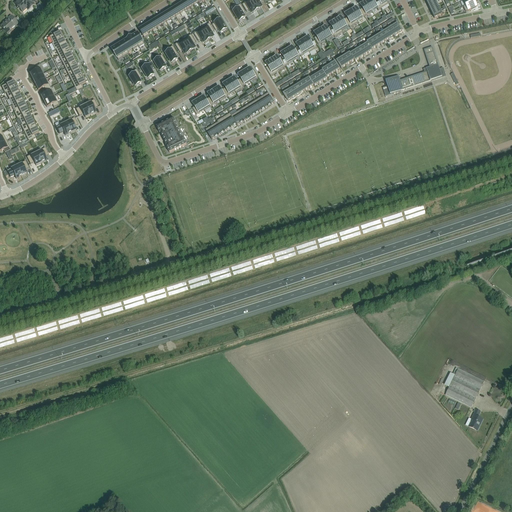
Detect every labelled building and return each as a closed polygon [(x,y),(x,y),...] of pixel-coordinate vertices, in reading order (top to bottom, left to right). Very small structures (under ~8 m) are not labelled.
[(18,0),(14,4),(21,11),(25,7),(28,10),(34,4),(33,3),(33,2),(31,0),(18,0)] [(250,0),(249,0),(242,5),(247,12),(249,10),(250,12),(252,11),(253,13),(257,11),(251,1),(250,0)] [(251,1),(257,11),(261,8),(260,6),(261,6),(260,4),(263,2),(261,0),(252,0),(251,0),(251,1)] [(370,0),(368,0),(366,2),(372,12),(377,8),(378,11),(381,9),(376,0),(374,2),(372,0),(371,1),(370,0)] [(376,0),(381,9),(389,4),(386,0),(376,0)] [(189,8),(185,1),(180,4),(185,10),(189,8)] [(436,1),(428,5),(430,9),(438,5),(436,1)] [(475,8),(475,7),(477,7),(475,1),(463,7),(466,12),(472,9),(472,10),(475,8)] [(363,9),(360,10),(364,16),(372,12),(366,2),(362,4),(363,6),(361,7),(363,9)] [(40,3),(37,6),(40,9),(43,12),(46,10),(43,7),(40,3)] [(185,10),(180,4),(176,7),(180,13),(185,10)] [(240,4),(232,10),(239,21),(245,18),(243,14),(246,13),(240,4)] [(438,5),(430,9),(432,14),(440,10),(438,5)] [(180,13),(176,7),(171,9),(175,16),(180,13)] [(175,16),(171,9),(167,12),(171,19),(175,16)] [(355,9),(351,11),(357,21),(364,16),(360,10),(358,11),(357,9),(356,10),(355,9)] [(440,10),(432,14),(434,19),(442,15),(440,10)] [(347,18),(345,19),(349,26),(350,28),(358,23),(357,21),(351,11),(346,14),(347,15),(346,16),(347,18)] [(171,19),(167,12),(162,15),(166,22),(171,19)] [(166,22),(162,15),(157,18),(162,25),(166,22)] [(5,22),(0,27),(6,33),(7,35),(10,32),(9,30),(14,26),(15,27),(18,24),(11,16),(5,22)] [(162,25),(157,18),(153,21),(157,27),(162,25)] [(340,18),(335,21),(341,30),(342,30),(349,26),(345,19),(343,21),(342,19),(341,20),(340,18)] [(220,20),(212,25),(216,31),(219,29),(221,33),(226,29),(220,20)] [(375,24),(372,26),(373,29),(380,24),(378,22),(377,20),(374,22),(375,24)] [(157,27),(153,21),(148,24),(152,30),(157,27)] [(332,27),(330,29),(334,36),(335,37),(343,32),(342,30),(341,30),(335,21),(331,23),(332,25),(331,26),(332,27)] [(397,23),(393,26),(398,35),(403,32),(400,27),(397,23)] [(152,30),(148,24),(144,26),(148,33),(152,30)] [(210,24),(201,28),(209,40),(213,38),(212,36),(213,35),(212,33),(215,32),(210,24)] [(148,33),(144,26),(139,29),(144,38),(149,35),(148,33)] [(393,26),(389,29),(394,38),(398,35),(393,26)] [(324,27),(320,30),(326,40),(326,41),(334,36),(330,29),(328,30),(326,28),(325,29),(324,27)] [(201,28),(193,33),(198,42),(201,40),(202,42),(204,41),(205,43),(209,40),(201,28)] [(389,29),(384,31),(390,40),(394,38),(389,29)] [(317,37),(314,38),(318,45),(326,40),(320,30),(316,33),(317,34),(315,35),(317,37)] [(60,31),(49,37),(52,43),(63,38),(60,31)] [(384,31),(380,34),(385,42),(389,39),(389,40),(390,40),(384,31)] [(132,36),(138,46),(138,47),(139,48),(144,44),(143,42),(137,33),(136,32),(133,34),(134,35),(132,36)] [(380,34),(376,37),(380,44),(385,42),(380,34)] [(128,38),(127,39),(133,49),(132,49),(133,50),(138,47),(138,46),(132,36),(131,36),(131,35),(128,37),(128,38)] [(191,35),(183,40),(190,52),(194,49),(193,47),(195,47),(194,45),(196,43),(191,35)] [(376,37),(371,39),(376,47),(380,44),(376,37)] [(52,43),(51,44),(55,50),(56,50),(66,44),(63,38),(52,43)] [(306,38),(302,41),(309,52),(308,52),(309,53),(317,48),(312,40),(310,41),(309,39),(307,40),(306,38)] [(127,39),(122,42),(128,52),(132,49),(133,49),(127,39)] [(371,39),(367,42),(372,51),(372,50),(376,47),(371,39)] [(183,40),(175,45),(180,53),(183,51),(184,53),(185,52),(186,54),(190,52),(183,40)] [(299,48),(296,49),(300,56),(301,57),(308,52),(309,52),(302,41),(298,44),(299,45),(298,46),(299,48)] [(122,42),(117,45),(124,57),(129,54),(128,52),(122,42)] [(367,43),(363,46),(368,53),(372,51),(367,42),(367,43)] [(66,44),(56,50),(59,56),(70,51),(66,44)] [(117,45),(111,49),(118,60),(124,57),(117,45)] [(173,46),(164,51),(172,63),(177,60),(175,56),(178,54),(173,46)] [(363,46),(359,48),(363,56),(368,53),(363,46)] [(439,69),(432,47),(424,50),(430,67),(426,68),(427,72),(428,74),(423,76),(423,73),(425,73),(425,72),(397,82),(395,78),(398,77),(385,81),(390,94),(401,91),(442,77),(439,69)] [(291,48),(287,51),(293,60),(300,56),(296,49),(294,51),(293,49),(292,50),(291,48)] [(359,48),(354,51),(359,59),(363,56),(359,48)] [(70,51),(59,56),(62,63),(73,57),(70,51)] [(283,57),(281,59),(286,66),(293,61),(294,61),(293,60),(287,51),(282,53),(283,55),(282,56),(283,57)] [(350,53),(349,53),(355,61),(359,59),(354,51),(350,54),(350,53)] [(349,53),(345,55),(350,63),(354,61),(355,62),(355,61),(349,53)] [(162,55),(154,61),(160,71),(166,68),(164,64),(167,63),(162,55)] [(345,55),(341,58),(345,66),(350,63),(345,55)] [(73,57),(62,63),(65,69),(76,64),(73,57)] [(276,57),(271,60),(278,71),(286,66),(281,59),(279,60),(278,58),(277,59),(276,57)] [(341,58),(336,61),(341,69),(345,66),(341,58)] [(268,67),(266,68),(271,77),(279,72),(278,71),(271,60),(267,63),(268,64),(267,65),(268,67)] [(335,61),(331,64),(336,72),(340,69),(335,61)] [(150,63),(142,68),(145,73),(144,73),(146,77),(147,76),(148,79),(154,75),(152,72),(155,70),(150,63)] [(76,64),(65,69),(69,75),(79,70),(76,64)] [(331,64),(326,67),(331,75),(336,72),(331,64)] [(35,71),(30,74),(32,79),(43,74),(39,65),(34,68),(35,71)] [(326,67),(322,70),(327,78),(328,78),(327,77),(331,75),(326,67)] [(135,74),(130,77),(136,87),(141,83),(139,80),(142,78),(137,69),(133,71),(135,74)] [(248,69),(244,72),(250,82),(258,77),(254,70),(252,72),(251,70),(249,71),(248,69)] [(79,70),(69,75),(72,82),(82,77),(79,70)] [(323,71),(318,73),(323,81),(327,78),(322,70),(323,71)] [(241,79),(239,80),(243,86),(250,82),(244,72),(240,75),(241,76),(240,77),(241,79)] [(318,73),(314,76),(319,84),(323,81),(318,73)] [(43,74),(32,79),(35,85),(46,79),(43,74)] [(309,77),(309,78),(314,86),(319,84),(314,76),(310,79),(309,77)] [(82,77),(72,82),(76,91),(78,91),(83,88),(81,86),(86,83),(82,77)] [(309,78),(305,80),(309,88),(314,85),(314,86),(309,78)] [(46,79),(35,85),(38,90),(44,88),(45,91),(50,88),(46,79)] [(233,79),(229,81),(235,91),(236,93),(244,88),(243,86),(239,80),(236,81),(235,80),(234,80),(233,79)] [(305,80),(300,83),(305,91),(309,88),(305,80)] [(13,81),(1,87),(5,94),(6,93),(16,87),(13,81)] [(225,88),(223,89),(227,96),(235,91),(229,81),(225,84),(226,86),(224,86),(225,88)] [(300,83),(296,86),(301,95),(302,94),(301,93),(305,91),(300,83)] [(296,86),(292,88),(297,97),(301,95),(296,86)] [(16,87),(6,93),(9,99),(20,94),(16,87)] [(46,93),(41,96),(44,102),(54,96),(50,88),(45,91),(46,93)] [(218,88),(213,91),(220,101),(219,101),(220,102),(228,97),(227,96),(223,89),(221,91),(220,89),(219,90),(218,88)] [(292,88),(287,91),(293,100),(297,97),(292,88)] [(210,98),(208,99),(212,105),(219,101),(220,101),(213,91),(209,93),(210,95),(209,96),(210,98)] [(287,91),(283,94),(288,103),(293,100),(287,91)] [(268,93),(262,97),(268,107),(271,105),(274,103),(268,93)] [(20,94),(9,99),(12,106),(23,100),(20,94)] [(54,96),(44,102),(46,107),(52,105),(54,108),(59,105),(54,96)] [(262,97),(256,101),(262,111),(265,109),(267,108),(267,107),(268,107),(262,97)] [(202,98),(198,100),(204,110),(205,111),(213,106),(212,105),(208,99),(206,100),(205,99),(203,99),(202,98)] [(23,100),(12,106),(15,112),(26,107),(23,100)] [(90,101),(84,104),(85,105),(90,115),(95,113),(94,109),(98,107),(94,100),(90,102),(90,101)] [(195,107),(192,108),(196,115),(204,110),(198,100),(194,103),(195,105),(194,105),(195,107)] [(256,101),(249,105),(256,115),(259,113),(261,111),(262,111),(256,101)] [(80,107),(76,109),(79,117),(83,115),(85,118),(90,115),(85,105),(80,107)] [(249,105),(243,108),(249,118),(250,118),(252,117),(256,115),(249,105)] [(15,112),(14,112),(18,119),(19,119),(18,118),(29,113),(26,107),(15,112)] [(243,108),(237,112),(243,122),(244,122),(246,121),(246,120),(249,118),(243,108)] [(51,112),(48,114),(50,118),(53,116),(58,114),(60,113),(58,109),(56,110),(51,112)] [(231,116),(236,125),(237,126),(240,124),(243,122),(237,112),(231,116)] [(29,113),(18,118),(19,119),(22,125),(32,120),(29,113)] [(230,114),(224,117),(230,128),(231,128),(233,127),(236,125),(231,116),(230,114)] [(224,117),(217,121),(218,122),(224,132),(225,132),(227,131),(230,128),(224,117)] [(65,122),(70,133),(76,131),(74,127),(78,125),(74,118),(70,120),(70,119),(65,122)] [(173,118),(156,127),(160,134),(161,133),(167,146),(166,146),(169,153),(186,145),(183,138),(182,138),(176,126),(177,125),(173,118)] [(22,125),(20,125),(24,132),(36,126),(32,120),(22,125)] [(60,125),(56,127),(59,134),(64,132),(65,136),(70,133),(65,122),(64,121),(59,123),(60,125)] [(218,122),(212,126),(218,136),(219,136),(221,134),(224,132),(218,122)] [(36,126),(24,132),(29,142),(36,138),(35,136),(34,135),(39,133),(36,126)] [(212,126),(206,130),(212,140),(215,138),(218,136),(212,126)] [(7,142),(0,144),(0,151),(3,150),(5,153),(11,150),(7,142)] [(36,153),(41,163),(46,161),(45,157),(49,155),(45,148),(40,150),(41,151),(36,153)] [(31,155),(27,157),(30,165),(34,163),(36,166),(41,163),(36,153),(35,151),(30,154),(31,155)] [(16,166),(21,177),(26,174),(25,171),(29,169),(25,161),(21,163),(21,164),(19,165),(16,166)] [(7,170),(6,170),(10,178),(14,176),(16,179),(21,177),(16,166),(15,164),(10,167),(11,168),(8,170),(7,170)] [(458,369),(445,395),(472,408),(484,382),(458,369)] [(480,412),(476,410),(471,420),(472,421),(469,427),(477,431),(483,420),(478,417),(480,412)]
